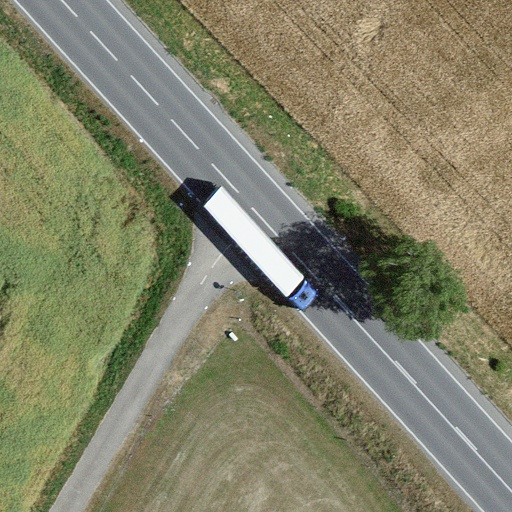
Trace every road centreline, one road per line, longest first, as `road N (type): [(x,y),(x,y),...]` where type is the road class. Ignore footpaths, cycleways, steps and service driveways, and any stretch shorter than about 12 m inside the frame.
road 1 (secondary): [(244,203),(511,493)]
road 2 (unclassified): [(66,511),(244,203)]
road 3 (secondary): [(60,0),(244,203)]
